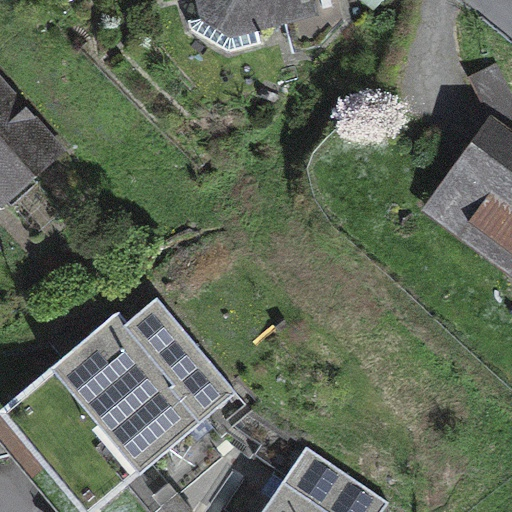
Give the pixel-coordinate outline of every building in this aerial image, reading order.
[(314,0),(194,0),(202,28),(210,28),(231,41),(318,15),(314,0)] [(0,216),(68,153),(0,78),(0,216)] [(511,135),(492,121),(422,213),(511,278),(511,135)] [(120,316),(0,416),(0,418),(74,511),(106,511),(238,395),(158,300),(128,325),(120,316)] [(0,460),(9,457),(0,445),(0,460)] [(384,511),(390,503),(308,448),(264,511),(384,511)]
